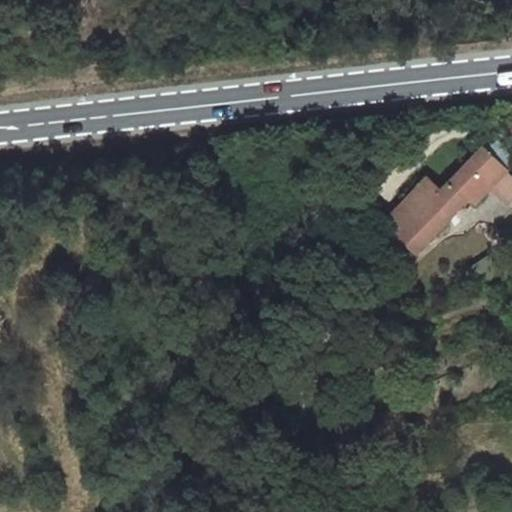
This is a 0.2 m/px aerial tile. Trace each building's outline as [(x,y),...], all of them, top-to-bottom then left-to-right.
[(511,156),(511,147),(500,138),(496,142),(511,156)] [(441,193),(427,180),(385,222),(416,253),(471,197),(482,186),(489,192),(492,188),(509,171),(507,169),(511,163),(511,156),(496,142),(487,150),(485,149),(441,193)] [(511,174),(509,171),(492,188),(505,201),(511,194),(511,174)] [(478,203),(489,192),(482,186),(471,197),(478,203)] [(487,260),(472,270),(481,283),(495,273),(487,260)]
